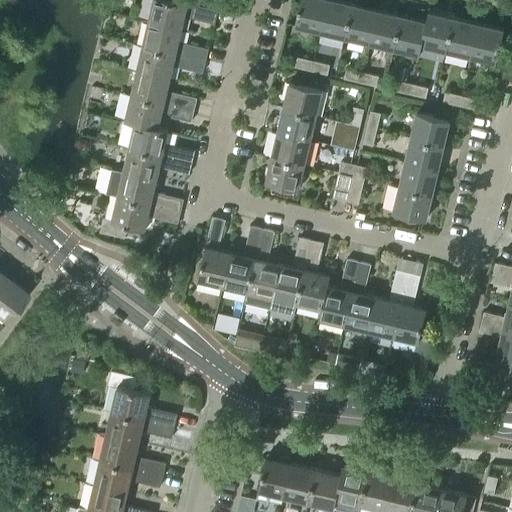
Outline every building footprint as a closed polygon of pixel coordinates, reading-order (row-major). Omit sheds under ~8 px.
[(176,0),(155,0),(150,21),(183,29),(186,16),(216,23),(219,10),(176,0)] [(322,30),(329,0),(302,0),(297,24),(322,30)] [(347,36),(355,3),(341,0),(329,0),(322,30),(347,36)] [(372,42),(380,9),(355,3),(347,36),(372,42)] [(396,48),(405,15),(380,9),(372,42),(396,48)] [(449,50),(457,17),(430,10),(428,20),(429,21),(424,44),(449,50)] [(429,21),(428,20),(405,15),(396,48),(421,54),(424,44),(429,21)] [(474,56),(482,23),(457,17),(449,50),(474,56)] [(180,41),(183,29),(150,21),(144,46),(207,61),(210,48),(180,41)] [(506,29),(482,23),(474,56),(498,62),(506,29)] [(204,72),(207,61),(144,46),(139,71),(172,78),(175,65),(204,72)] [(313,69),(315,60),(299,56),(297,66),(313,69)] [(331,63),(315,60),(313,69),(329,73),(331,63)] [(361,80),(364,70),(347,66),(345,77),(361,80)] [(380,74),(364,70),(361,80),(377,84),(380,74)] [(169,90),(172,78),(139,71),(133,95),(196,110),(199,97),(169,90)] [(411,92),(413,82),(397,78),(394,88),(411,92)] [(291,81),(285,106),(318,114),(324,88),(291,81)] [(429,86),(413,82),(411,92),(427,96),(429,86)] [(461,104),(463,95),(447,91),(445,101),(461,104)] [(193,121),(196,110),(133,95),(127,119),(137,122),(137,121),(160,127),(160,126),(163,114),(193,121)] [(479,99),(463,95),(461,104),(477,108),(479,99)] [(355,105),(351,121),(361,124),(365,107),(355,105)] [(312,138),(318,114),(285,106),(279,131),(312,138)] [(372,109),(368,125),(378,128),(382,111),(372,109)] [(418,111),(413,136),(446,143),(452,118),(418,111)] [(170,128),(160,126),(160,127),(137,121),(137,122),(131,147),(194,162),(197,149),(167,142),(170,128)] [(357,140),(361,124),(351,121),(347,137),(357,140)] [(374,144),(378,128),(368,125),(364,141),(374,144)] [(306,163),(312,138),(279,131),(273,156),(306,163)] [(440,168),(446,143),(413,136),(407,161),(440,168)] [(194,162),(131,147),(125,171),(158,179),(161,166),(191,173),(194,162)] [(300,189),(306,163),(273,156),(267,181),(275,183),(273,190),(276,192),(280,193),(284,194),(288,195),(291,195),(296,195),(297,188),(300,189)] [(354,174),(357,162),(343,159),(340,171),(354,174)] [(434,193),(440,168),(407,161),(401,185),(434,193)] [(369,165),(357,162),(354,174),(366,177),(369,165)] [(97,187),(108,189),(112,167),(102,165),(97,187)] [(155,191),(158,179),(125,171),(113,169),(108,193),(119,196),(182,211),(185,198),(155,191)] [(348,200),(354,174),(340,171),(334,197),(348,200)] [(360,203),(366,177),(354,174),(348,200),(360,203)] [(428,219),(434,193),(401,185),(395,211),(428,219)] [(180,222),(182,211),(119,196),(114,220),(105,217),(101,231),(126,237),(129,224),(146,228),(149,215),(180,222)] [(225,285),(232,252),(220,249),(227,218),(214,215),(199,279),(225,285)] [(250,291),(264,227),(252,225),(245,255),(232,252),(225,285),(250,291)] [(271,308),(274,296),(281,263),(269,261),(276,230),(264,227),(250,291),(247,302),(271,308)] [(298,302),(313,239),(301,236),(294,266),(281,263),(274,296),(298,302)] [(329,285),(332,275),(318,272),(325,242),(313,239),(298,302),(322,308),(323,308),(329,285)] [(346,324),(361,260),(349,258),(342,288),(329,285),(323,308),(322,308),(320,317),(346,324)] [(371,329),(378,297),(365,294),(372,263),(361,260),(346,324),(371,329)] [(511,264),(497,261),(495,271),(511,274),(511,264)] [(0,295),(13,279),(0,269),(0,295)] [(395,335),(410,272),(398,269),(391,300),(378,297),(371,329),(395,335)] [(511,300),(511,274),(495,271),(493,280),(511,284),(511,297),(511,301),(511,300)] [(422,275),(410,272),(395,335),(419,341),(417,350),(431,353),(437,328),(424,325),(428,308),(415,305),(422,275)] [(30,293),(13,279),(0,295),(0,315),(8,322),(30,293)] [(511,326),(511,300),(511,301),(508,316),(485,311),(483,320),(511,326)] [(511,352),(511,326),(483,320),(481,330),(503,335),(500,350),(511,352)] [(511,379),(511,352),(500,350),(496,365),(474,360),(472,370),(511,379)] [(118,385),(112,410),(175,425),(178,413),(148,406),(151,392),(134,388),(137,375),(112,369),(109,383),(118,385)] [(172,436),(175,425),(112,410),(106,435),(139,443),(143,429),(172,436)] [(136,454),(139,443),(106,435),(100,459),(163,474),(166,461),(136,454)] [(285,495),(293,462),(291,462),(291,460),(290,457),(282,456),(280,457),(279,459),(267,456),(257,497),(269,499),(270,492),(285,495)] [(163,474),(100,459),(94,483),(128,491),(131,478),(161,485),(163,474)] [(310,501),(318,468),(293,462),(285,495),(310,501)] [(359,503),(367,470),(343,464),(341,474),(342,474),(336,498),(359,503)] [(342,474),(341,474),(318,468),(310,501),(334,507),(336,498),(342,474)] [(384,509),(392,476),(367,470),(359,503),(384,509)] [(497,476),(489,474),(488,474),(484,491),(493,493),(497,476)] [(396,511),(409,511),(417,482),(392,476),(384,509),(396,511)] [(435,511),(442,488),(417,482),(409,511),(435,511)] [(125,504),(128,491),(94,483),(88,509),(103,511),(154,511),(155,510),(125,504)] [(462,511),(467,494),(442,488),(435,511),(462,511)]
